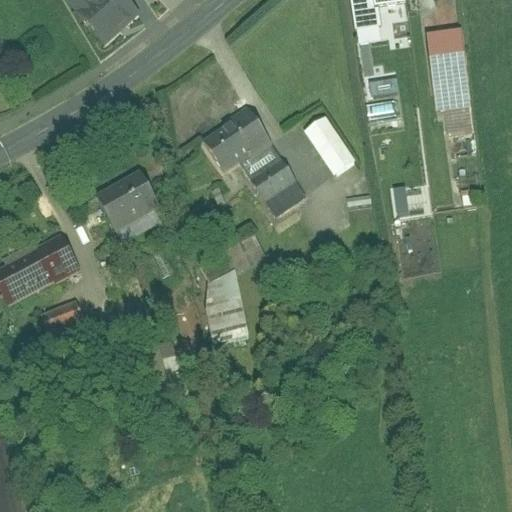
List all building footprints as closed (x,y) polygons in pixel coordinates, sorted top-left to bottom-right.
[(64,0),(100,44),(136,15),(123,0),(64,0)] [(460,37),(426,42),(436,116),(471,111),(460,37)] [(386,46),(357,50),(363,91),(393,86),(386,46)] [(265,146),(246,115),(199,143),(218,175),(265,146)] [(325,123),(303,138),(335,184),(357,169),(325,123)] [(279,163),(246,184),(259,205),(293,184),(279,163)] [(144,180),(97,205),(111,232),(158,207),(144,180)] [(408,222),(407,194),(394,194),(395,222),(408,222)] [(62,239),(0,273),(0,306),(3,311),(78,270),(62,239)] [(215,351),(249,344),(236,281),(203,288),(215,351)] [(77,307),(40,319),(48,343),(85,331),(77,307)]
